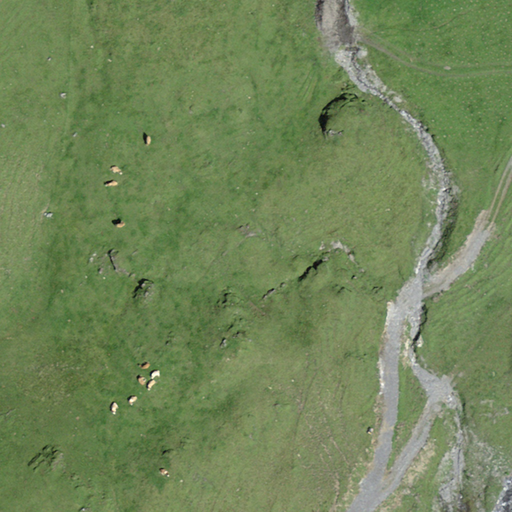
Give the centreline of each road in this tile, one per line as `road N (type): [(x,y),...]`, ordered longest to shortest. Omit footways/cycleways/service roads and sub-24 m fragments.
road 1 (track): [(511,69),(462,73),(420,64),(364,36),(335,37),(314,53),(290,126),(0,152)]
road 2 (track): [(511,169),(457,277),(393,323),(390,390),(360,511)]
